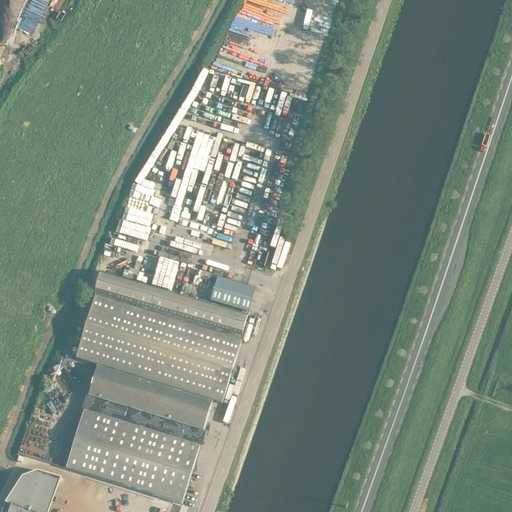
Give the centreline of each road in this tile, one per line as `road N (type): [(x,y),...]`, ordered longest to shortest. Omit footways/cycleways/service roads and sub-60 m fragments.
road 1 (unclassified): [(209,511),(384,0)]
road 2 (primary): [(362,511),(511,73)]
road 3 (unclassified): [(414,511),(511,238)]
